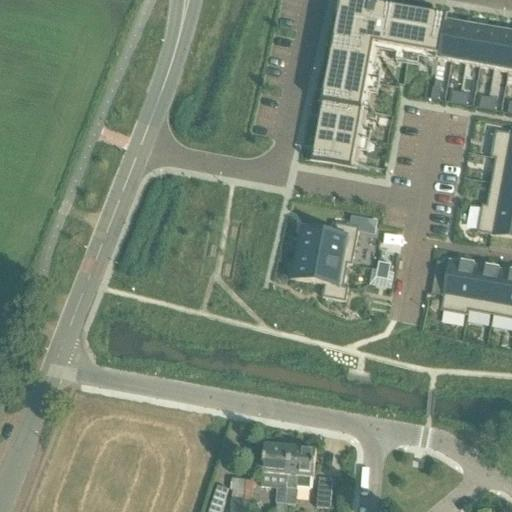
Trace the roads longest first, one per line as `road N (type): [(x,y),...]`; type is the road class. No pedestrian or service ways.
road 1 (residential): [(373,430),(108,381),(58,364)]
road 2 (residential): [(58,364),(142,146)]
road 3 (residential): [(276,175),(314,0)]
road 4 (residential): [(0,506),(58,364)]
road 5 (residential): [(142,146),(184,0)]
road 6 (residential): [(276,175),(423,205)]
road 7 (residential): [(142,146),(276,175)]
road 8 (residential): [(487,474),(424,441),(373,430)]
